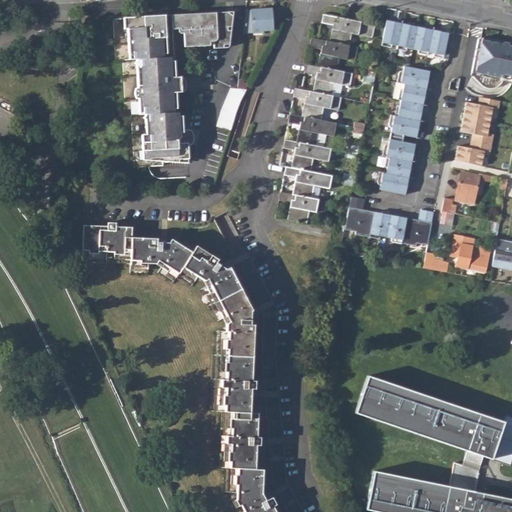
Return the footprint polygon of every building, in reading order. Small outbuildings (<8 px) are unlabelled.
[(252,33),(263,32),(263,30),(273,30),(272,22),(278,22),(279,7),(251,10),(251,20),(252,28),(252,33)] [(184,47),(210,45),(210,41),(213,41),(213,45),(222,45),(225,44),(227,27),(226,12),(172,15),(172,29),(178,29),(178,31),(180,33),(184,33),(184,47)] [(336,26),(335,29),(332,29),(330,41),(349,45),(352,33),(372,37),(375,24),(323,14),(321,23),(332,25),(336,26)] [(136,59),(138,88),(138,98),(139,107),(140,107),(144,110),(144,114),(146,134),(142,134),(143,160),(189,163),(189,130),(183,130),(182,115),(177,116),(175,116),(175,112),(170,112),(170,109),(177,108),(176,92),(180,92),(179,77),(176,77),(174,61),(170,61),(167,61),(166,57),(163,57),(162,54),(170,53),(168,23),(165,23),(165,15),(127,17),(127,28),(127,29),(129,52),(131,52),(135,55),(136,59)] [(397,46),(401,23),(402,20),(394,19),(394,21),(386,20),(381,45),(390,47),(391,45),(397,46)] [(401,23),(397,46),(396,48),(406,50),(406,48),(412,49),(417,24),(410,22),(409,25),(401,23)] [(417,24),(412,49),(418,50),(417,52),(426,54),(426,52),(431,29),(425,28),(425,25),(417,24)] [(453,33),(448,32),(440,31),(441,28),(431,26),(431,29),(426,52),(433,53),(433,56),(448,59),(453,33)] [(318,66),(337,70),(340,56),(355,59),(357,47),(349,45),(330,41),(311,38),(309,47),(321,49),(324,50),(324,54),(320,53),(318,66)] [(511,64),(472,56),(468,78),(489,82),(488,90),(486,98),(502,101),(506,86),(511,87),(511,64)] [(342,84),(350,86),(353,73),(337,70),(318,66),(306,64),(304,73),(316,75),(320,76),(319,79),(315,79),(313,91),(333,95),(340,96),(342,84)] [(399,71),(396,82),(428,89),(430,80),(428,80),(429,71),(420,69),(418,71),(416,68),(404,66),(403,70),(401,70),(399,71)] [(489,82),(468,78),(466,86),(488,90),(489,82)] [(238,82),(237,89),(246,90),(247,87),(248,87),(249,83),(244,82),(238,82)] [(428,89),(396,82),(393,98),(400,100),(425,105),(428,89)] [(231,130),(240,101),(246,90),(237,89),(231,88),(221,109),(216,126),(231,130)] [(321,120),(324,106),(331,108),(339,109),(341,97),(340,96),(333,95),(313,91),(295,88),(293,96),(304,99),(308,99),(307,103),(304,103),(301,116),(321,120)] [(425,105),(400,100),(399,105),(396,105),(394,115),(419,120),(421,112),(424,112),(425,105)] [(511,103),(505,139),(498,138),(496,148),(504,149),(502,163),(495,162),(492,169),(508,172),(510,162),(511,154),(511,103)] [(328,121),(331,108),(324,106),(321,120),(328,121)] [(303,125),(302,129),(299,128),(296,141),(315,145),(318,132),(325,134),(333,135),(335,123),(328,121),(321,120),(301,116),(290,114),(288,122),(299,124),(303,125)] [(403,135),(406,133),(407,135),(416,137),(418,128),(421,128),(422,120),(419,120),(394,115),(390,114),(388,124),(391,127),(390,135),(391,136),(402,138),(403,138),(403,135)] [(318,132),(315,145),(323,147),(325,134),(318,132)] [(386,156),(412,161),(414,161),(416,153),(413,153),(415,144),(406,142),(403,144),(402,141),(403,138),(402,138),(391,136),(390,135),(388,144),(386,144),(384,146),(382,155),(386,156)] [(298,151),(297,155),(293,154),(291,168),(311,172),(311,171),(313,158),(328,161),(331,148),(323,147),(315,145),(296,141),(285,139),(283,148),(294,150),(298,151)] [(412,161),(386,156),(386,157),(384,166),(387,167),(386,173),(411,177),(412,169),(410,169),(412,161)] [(292,194),(311,198),(314,185),(320,187),(329,188),(331,176),(311,172),(291,168),(285,167),(284,175),(295,177),(299,178),(298,182),(295,181),(292,194)] [(379,189),(392,192),(394,190),(396,192),(405,194),(407,185),(409,185),(411,177),(386,173),(379,171),(377,181),(380,184),(379,189)] [(461,171),(455,200),(473,204),(479,179),(492,182),(493,176),(480,173),(479,175),(461,171)] [(318,199),(320,187),(314,185),(311,198),(318,199)] [(306,224),(309,211),(324,214),(327,200),(318,199),(311,198),(292,194),(280,191),(279,200),(290,202),(294,203),(293,207),(289,206),(287,220),(306,224)] [(365,198),(351,196),(345,227),(357,229),(356,235),(380,239),(381,235),(392,237),(391,240),(416,244),(416,241),(428,243),(434,211),(420,209),(419,218),(363,209),(365,198)] [(450,213),(453,199),(444,197),(441,210),(442,211),(450,213)] [(442,211),(440,223),(451,225),(453,213),(450,213),(442,211)] [(88,263),(130,265),(130,267),(130,272),(148,273),(148,263),(148,260),(156,261),(162,265),(161,267),(157,272),(173,282),(177,275),(192,285),(197,276),(199,274),(206,278),(209,285),(206,286),(201,289),(217,321),(223,318),(226,317),(229,324),(233,324),(233,331),(228,331),(225,331),(216,330),(212,411),(221,411),(217,467),(225,467),(224,491),(236,492),(241,492),(241,494),(236,498),(235,499),(238,505),(241,504),(245,502),(248,508),(244,511),(241,511),(271,511),(269,507),(273,505),(276,504),(272,496),(265,500),(258,503),(255,497),(258,495),(259,469),(255,468),(252,468),(252,452),(247,452),(247,447),(252,447),(252,444),(256,445),(260,445),(260,437),(257,436),(253,436),(254,412),(249,412),(246,412),(247,396),(242,396),(242,391),(246,391),(246,388),(251,388),(255,389),(255,380),(248,380),(250,333),(253,333),(254,324),(250,324),(250,319),(246,319),(247,313),(248,312),(226,269),(225,269),(224,270),(218,266),(219,265),(216,262),(218,259),(210,255),(209,258),(194,249),(192,252),(190,255),(181,249),(169,242),(168,244),(161,244),(161,242),(157,242),(157,238),(149,238),(148,241),(131,241),(131,238),(131,230),(115,230),(116,226),(116,223),(107,222),(107,226),(107,229),(105,229),(105,235),(100,235),(100,229),(83,229),(82,254),(88,254),(88,263)] [(100,229),(100,235),(105,235),(105,229),(107,229),(107,226),(83,225),(83,229),(100,229)] [(343,232),(333,230),(331,240),(341,242),(343,232)] [(456,266),(486,272),(489,254),(471,250),(474,238),(463,236),(462,241),(460,242),(454,241),(450,256),(458,257),(456,266)] [(192,252),(171,239),(169,242),(181,249),(190,255),(192,252)] [(511,244),(496,242),(493,260),(494,260),(493,266),(511,269),(511,244)] [(210,255),(196,246),(194,249),(209,258),(210,255)] [(423,268),(446,272),(448,264),(433,261),(434,254),(426,252),(423,268)] [(226,269),(248,312),(250,311),(252,310),(229,267),(226,269)] [(206,278),(199,274),(197,276),(204,280),(206,286),(209,285),(206,278)] [(226,323),(225,331),(228,331),(233,331),(233,324),(229,324),(226,317),(223,318),(226,323)] [(368,375),(354,412),(467,450),(462,464),(454,461),(449,486),(373,471),(365,508),(382,511),(511,511),(511,498),(474,491),(478,474),(478,471),(483,456),(510,465),(511,454),(511,416),(506,414),(504,421),(368,375)] [(249,412),(251,388),(246,388),(246,391),(242,391),(242,396),(247,396),(246,412),(249,412)] [(255,468),(256,445),(252,444),(252,447),(247,447),(247,452),(252,452),(252,468),(255,468)] [(265,500),(262,493),(263,469),(259,469),(258,495),(255,497),(258,503),(265,500)]
